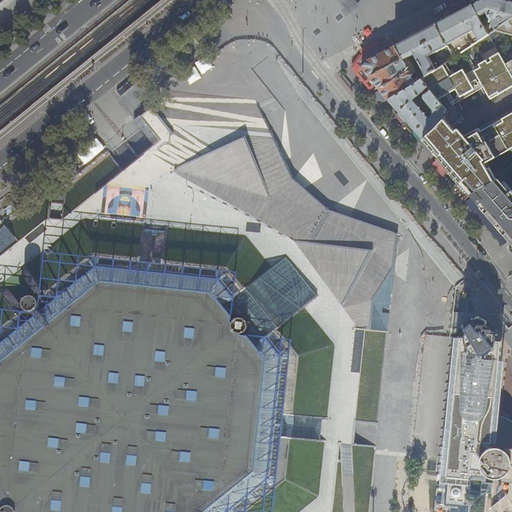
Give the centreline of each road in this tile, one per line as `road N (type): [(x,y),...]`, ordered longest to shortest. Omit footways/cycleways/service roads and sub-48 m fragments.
road 1 (primary): [(0,158),(198,0)]
road 2 (residential): [(358,116),(511,304)]
road 3 (residential): [(277,0),(301,47),(358,116)]
road 4 (primary): [(99,0),(0,78)]
